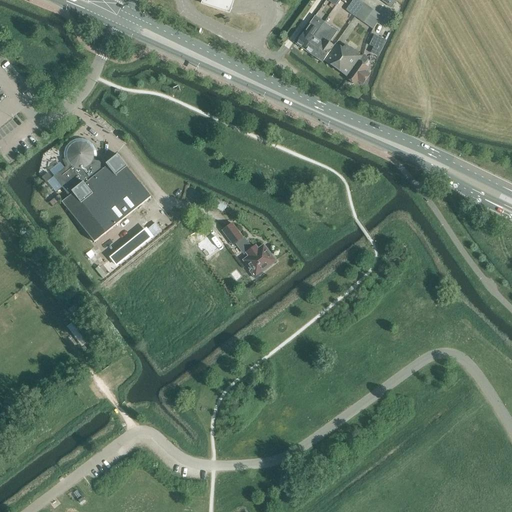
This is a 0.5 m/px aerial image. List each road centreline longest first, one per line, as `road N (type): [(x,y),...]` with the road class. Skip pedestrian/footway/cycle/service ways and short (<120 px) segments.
road 1 (unclassified): [(511,423),(474,367),(451,352),(430,352),(276,461),(194,461),(152,429),(138,430),(29,511)]
road 2 (secondary): [(509,190),(122,11)]
road 3 (secondary): [(117,26),(477,196)]
road 4 (track): [(420,149),(426,101),(404,62),(419,0)]
